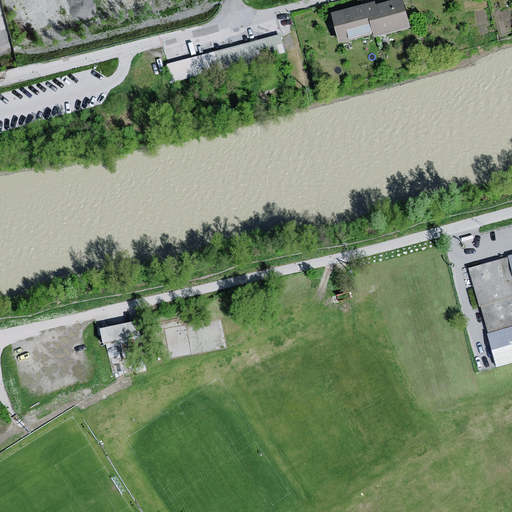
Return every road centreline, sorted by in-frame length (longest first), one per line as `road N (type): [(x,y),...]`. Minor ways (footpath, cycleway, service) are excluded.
road 1 (unclassified): [(0,338),(444,231)]
road 2 (track): [(239,22),(0,83)]
